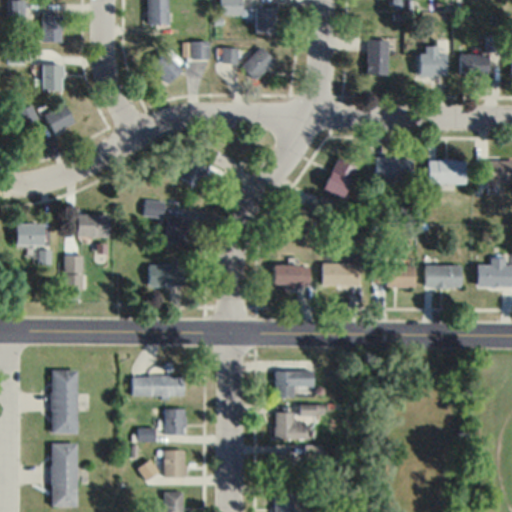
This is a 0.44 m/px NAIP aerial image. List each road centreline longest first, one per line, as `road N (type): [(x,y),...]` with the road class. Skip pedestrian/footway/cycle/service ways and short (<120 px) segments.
road 1 (residential): [(231,511),(230,325),(239,251),(247,219),(308,124),(322,60),(322,0)]
road 2 (residential): [(511,126),(198,123),(156,133),(64,180),(10,192)]
road 3 (tertiary): [(511,327),(0,319)]
road 4 (residential): [(6,511),(7,320)]
road 5 (residential): [(141,141),(115,95),(104,0)]
